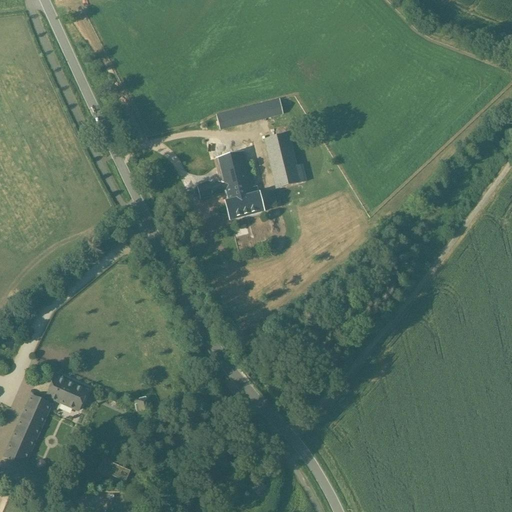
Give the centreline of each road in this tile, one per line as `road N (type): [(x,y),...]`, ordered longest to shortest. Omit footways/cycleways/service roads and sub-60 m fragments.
road 1 (secondary): [(337,511),(289,434),(210,340),(43,0)]
road 2 (track): [(289,434),(420,286),(511,161)]
